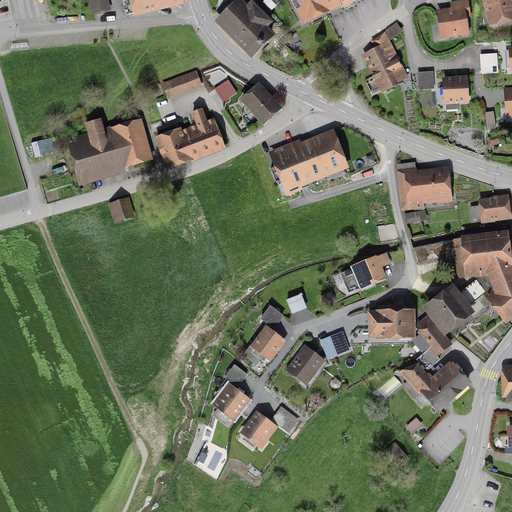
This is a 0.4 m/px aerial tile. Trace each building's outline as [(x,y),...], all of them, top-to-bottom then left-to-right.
[(89,0),(93,15),(111,11),(108,0),(89,0)] [(184,5),(182,0),(129,0),(133,18),(184,5)] [(247,5),(241,0),(237,0),(214,23),(251,60),(276,36),(268,28),(274,23),(252,1),(247,5)] [(265,0),(263,2),(271,11),(280,3),(277,0),(265,0)] [(290,0),(303,26),(341,7),(342,9),(359,0),(290,0)] [(471,15),(468,0),(465,0),(450,3),(451,8),(436,11),(441,40),(470,35),(466,15),(471,15)] [(511,0),(482,0),(490,28),(511,21),(511,0)] [(403,32),(397,23),(385,31),(385,32),(390,41),(403,32)] [(375,49),(362,55),(382,94),(404,83),(403,81),(409,78),(390,41),(385,32),(371,42),(375,49)] [(498,73),(497,53),(480,54),(481,74),(498,73)] [(196,71),(162,84),(168,100),(202,87),(196,71)] [(434,90),(433,72),(417,73),(419,91),(434,90)] [(469,104),(468,77),(442,78),(443,88),(440,88),(440,96),(443,96),(444,106),(446,106),(446,110),(459,110),(458,105),(469,104)] [(237,94),(229,80),(214,89),(223,103),(237,94)] [(283,109),(259,83),(239,101),(263,128),(283,109)] [(195,122),(196,125),(182,130),(181,129),(155,138),(167,171),(188,164),(192,162),(192,163),(226,150),(214,118),(207,121),(203,110),(192,114),(195,122)] [(494,112),(485,113),(488,129),(496,128),(494,112)] [(66,140),(80,187),(126,174),(125,169),(154,161),(141,120),(112,128),(112,127),(104,129),(101,120),(84,125),(87,134),(66,140)] [(487,138),(489,149),(502,142),(499,135),(487,138)] [(324,173),(343,166),(331,137),(314,144),(312,144),(309,136),(297,141),(268,153),(285,196),(327,179),(324,173)] [(447,195),(445,174),(417,177),(416,163),(397,165),(402,212),(424,209),(423,198),(447,195)] [(509,217),(506,195),(496,196),(497,199),(481,200),(481,206),(472,207),(473,220),(483,219),(483,220),(509,217)] [(115,223),(135,217),(129,198),(109,204),(115,223)] [(180,215),(187,213),(185,206),(177,208),(180,215)] [(427,222),(425,211),(404,214),(406,225),(427,222)] [(511,260),(509,232),(455,241),(458,276),(490,272),(494,288),(487,295),(507,320),(511,316),(511,260)] [(382,268),(391,265),(387,254),(377,258),(376,257),(350,268),(351,269),(340,274),(348,294),(360,289),(360,291),(387,280),(382,268)] [(475,314),(453,286),(422,310),(427,316),(444,338),(446,337),(475,314)] [(320,297),(323,305),(335,300),(332,292),(320,297)] [(287,301),(292,315),(307,309),(302,295),(287,301)] [(266,327),(273,332),(284,317),(270,307),(260,320),(266,324),(263,328),(264,329),(266,327)] [(414,324),(414,313),(388,313),(370,313),(370,336),(414,335),(414,324)] [(417,334),(419,336),(414,340),(412,341),(417,347),(422,353),(417,356),(428,371),(431,368),(440,360),(438,358),(453,344),(446,337),(444,338),(427,316),(424,319),(418,324),(417,328),(418,331),(419,333),(417,334)] [(273,332),(266,327),(264,329),(252,346),(251,346),(243,356),(256,365),(262,357),(271,364),(287,342),(273,332)] [(327,360),(350,351),(343,332),(320,341),(327,360)] [(323,362),(305,348),(288,370),(306,384),(323,362)] [(450,363),(432,378),(420,364),(399,372),(421,398),(423,396),(439,414),(472,384),(453,363),(451,365),(450,363)] [(237,390),(248,375),(235,365),(225,378),(231,383),(230,385),(233,387),(237,390)] [(237,390),(233,387),(217,408),(232,419),(248,398),(237,390)] [(290,433),(299,421),(282,408),(273,420),(290,433)] [(274,424),(260,414),(244,434),(258,445),(274,424)] [(416,418),(406,427),(412,434),(422,425),(416,418)] [(404,454),(395,443),(382,453),(391,464),(404,454)]
